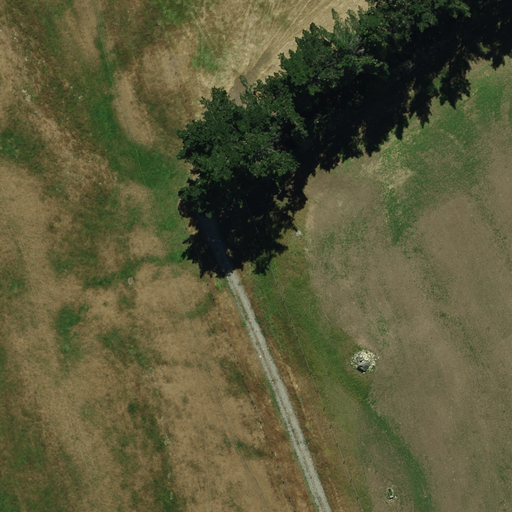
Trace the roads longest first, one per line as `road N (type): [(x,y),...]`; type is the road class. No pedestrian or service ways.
road 1 (track): [(303,511),(124,0)]
road 2 (track): [(174,160),(398,0)]
